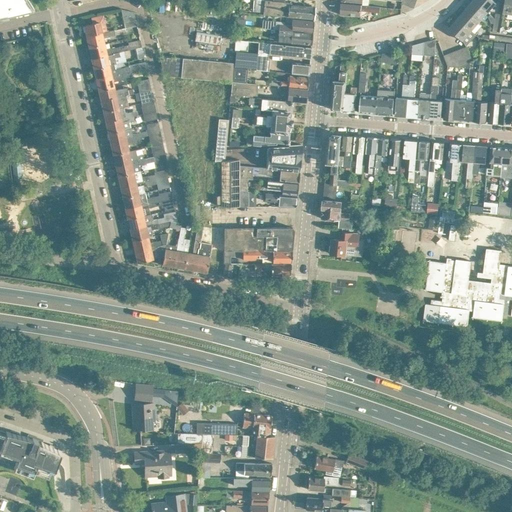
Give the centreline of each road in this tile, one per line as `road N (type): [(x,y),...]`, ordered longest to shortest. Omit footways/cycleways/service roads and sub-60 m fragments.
road 1 (motorway): [(0,320),(262,376),(511,462)]
road 2 (motorway): [(511,435),(265,350),(0,295)]
road 3 (residential): [(188,215),(138,11),(126,2),(61,13)]
road 4 (residential): [(117,267),(61,13)]
road 5 (residential): [(279,511),(297,303)]
road 6 (residential): [(103,511),(93,429),(79,401),(54,384),(0,372)]
road 7 (unclassified): [(511,135),(314,119)]
road 8 (residential): [(297,303),(314,119)]
road 9 (unclassified): [(117,267),(297,303)]
road 10 (residential): [(74,511),(69,440),(0,415)]
road 11 (residential): [(322,43),(408,22),(445,0)]
